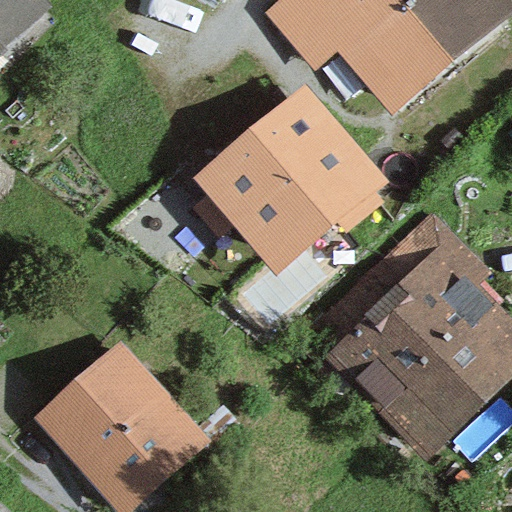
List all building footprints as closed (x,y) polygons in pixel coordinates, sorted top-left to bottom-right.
[(0,0),(0,37),(29,8),(20,0),(0,0)] [(353,34),(401,92),(442,58),(393,0),(300,0),(280,18),(318,63),(353,34)] [(393,0),(442,58),(498,9),(489,0),(393,0)] [(378,203),(302,113),(217,184),(277,254),(329,210),(346,230),(378,203)] [(397,398),(433,435),(511,361),(475,324),(498,302),(474,277),(480,271),(431,221),(327,320),(373,370),(360,383),(385,410),(397,398)] [(54,440),(116,510),(198,438),(123,354),(55,414),(54,440)]
